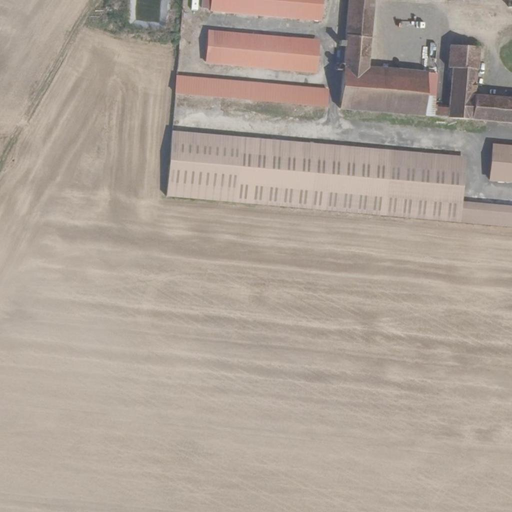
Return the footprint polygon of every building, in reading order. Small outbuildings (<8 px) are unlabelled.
[(208,0),(207,10),(318,20),(319,0),(208,0)] [(347,0),(344,51),(342,66),(367,68),(373,0),(347,0)] [(206,30),(203,62),(314,72),(316,40),(206,30)] [(511,97),(474,95),(478,48),(449,46),(448,53),(447,64),(447,68),(451,68),(450,77),(447,118),(511,124),(511,123),(511,97)] [(336,70),(342,71),(342,66),(344,51),(337,51),(336,70)] [(340,91),(338,108),(433,117),(436,74),(367,68),(342,66),(342,71),(340,91)] [(338,108),(340,91),(176,77),(175,94),(338,108)] [(511,205),(463,202),(467,156),(173,131),(167,197),(511,227),(511,205)] [(511,145),(493,144),(489,182),(511,183),(511,145)]
